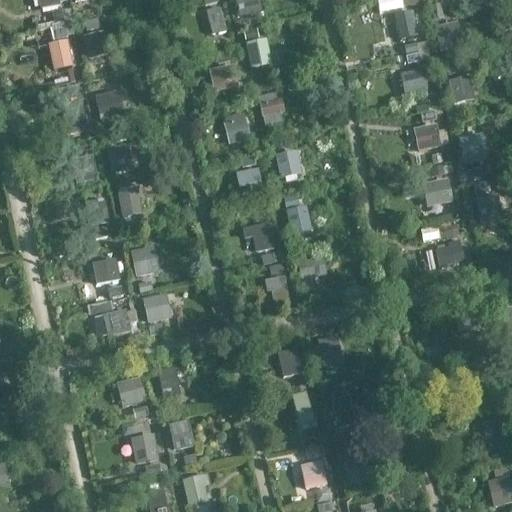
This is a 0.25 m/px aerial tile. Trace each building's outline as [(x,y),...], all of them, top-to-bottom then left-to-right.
[(63,0),(42,0),(45,8),(65,3),(63,0)] [(238,0),(242,17),(266,12),(263,0),(238,0)] [(421,0),(379,0),(381,11),(422,6),(421,0)] [(188,22),(193,48),(220,43),(215,16),(188,22)] [(102,18),(84,23),(88,35),(105,30),(102,18)] [(461,23),(437,29),(442,55),(466,52),(461,23)] [(388,31),(393,57),(420,52),(415,25),(388,31)] [(108,32),(86,37),(91,59),(113,54),(108,32)] [(43,39),(48,65),(75,60),(70,33),(43,39)] [(243,55),(248,82),(275,76),(270,50),(243,55)] [(214,67),(215,90),(241,90),(240,67),(214,67)] [(58,82),(77,80),(76,69),(57,71),(58,82)] [(422,70),(401,74),(405,97),(426,94),(422,70)] [(447,79),(453,106),(480,100),(474,74),(447,79)] [(92,93),(97,119),(124,114),(119,87),(92,93)] [(268,101),(269,123),(287,122),(285,100),(268,101)] [(410,127),(416,154),(443,149),(437,122),(410,127)] [(211,131),(216,158),(243,152),(238,126),(211,131)] [(486,137),(459,141),(464,171),(490,167),(486,137)] [(107,149),(112,176),(139,170),(134,144),(107,149)] [(267,160),(272,187),(299,181),(294,155),(267,160)] [(259,158),(238,159),(239,170),(259,170),(259,158)] [(240,173),(243,189),(265,184),(262,169),(240,173)] [(428,207),(456,204),(454,180),(426,183),(428,207)] [(117,188),(122,215),(149,210),(144,183),(117,188)] [(475,196),(480,222),(507,217),(502,190),(475,196)] [(312,206),(302,207),(301,198),(288,199),(292,234),(315,231),(312,206)] [(237,245),(242,271),(269,266),(264,239),(237,245)] [(139,279),(164,273),(158,246),(133,252),(139,279)] [(428,255),(434,282),(461,276),(455,250),(428,255)] [(87,263),(92,290),(119,285),(114,258),(87,263)] [(287,268),(267,270),(270,300),(290,298),(287,268)] [(295,281),(300,308),(327,302),(322,276),(295,281)] [(139,298),(145,325),(172,319),(166,293),(139,298)] [(511,305),(500,308),(505,335),(511,333),(511,305)] [(96,314),(98,336),(134,333),(132,310),(96,314)] [(320,340),(326,365),(347,360),(340,335),(320,340)] [(273,353),(279,379),(306,374),(300,347),(273,353)] [(155,372),(160,399),(187,393),(182,367),(155,372)] [(119,384),(126,407),(149,400),(142,377),(119,384)] [(455,383),(460,410),(487,404),(482,378),(455,383)] [(295,398),(304,431),(319,427),(309,394),(295,398)] [(325,419),(330,446),(357,441),(352,414),(325,419)] [(482,424),(489,450),(508,445),(502,419),(482,424)] [(173,423),(178,450),(197,446),(192,420),(173,423)] [(125,437),(130,463),(157,458),(152,432),(125,437)] [(296,463),(301,489),(328,484),(323,457),(296,463)] [(0,460),(0,487),(18,484),(13,458),(0,460)] [(150,475),(165,473),(164,461),(149,463),(150,475)] [(182,479),(187,506),(214,500),(209,474),(182,479)] [(484,480),(489,507),(511,501),(511,481),(511,475),(484,480)] [(151,511),(169,511),(169,491),(151,492),(151,511)]
